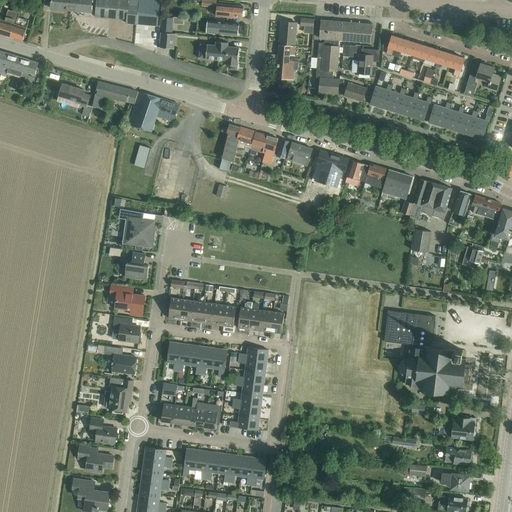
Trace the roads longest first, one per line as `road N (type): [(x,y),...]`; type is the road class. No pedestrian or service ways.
road 1 (residential): [(154,329),(284,347),(271,448),(137,429)]
road 2 (tertiary): [(511,194),(249,116)]
road 3 (tertiary): [(249,116),(0,44)]
road 4 (residential): [(511,63),(396,27),(398,2)]
